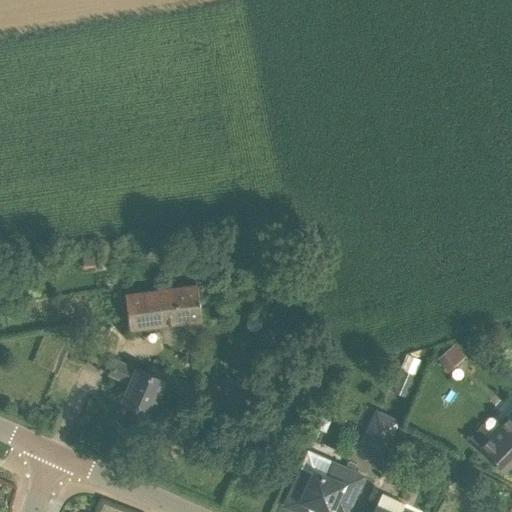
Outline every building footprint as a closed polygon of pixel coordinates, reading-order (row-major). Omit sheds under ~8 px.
[(83,257),(84,267),(95,267),(95,257),(83,257)] [(202,320),(197,292),(229,288),(226,271),(189,276),(190,285),(126,293),(131,329),(202,320)] [(39,344),(62,352),(75,319),(45,329),(39,344)] [(455,344),(438,359),(449,371),(466,357),(455,344)] [(139,368),(138,370),(117,361),(112,374),(131,382),(124,399),(152,411),(161,389),(165,380),(139,368)] [(392,389),(408,397),(418,376),(401,368),(392,389)] [(185,414),(194,390),(181,385),(180,387),(177,386),(171,400),(174,401),(185,414)] [(511,412),(494,433),(483,423),(470,436),(481,446),(504,468),(511,459),(511,412)] [(397,422),(377,413),(365,438),(385,448),(397,422)] [(347,511),(364,476),(309,452),(285,504),(302,511),(303,511),(308,502),(329,511),(331,511),(333,509),(339,511),(347,511)] [(463,489),(476,481),(468,467),(455,474),(463,489)] [(421,511),(406,505),(407,504),(382,493),(373,511),(421,511)]
